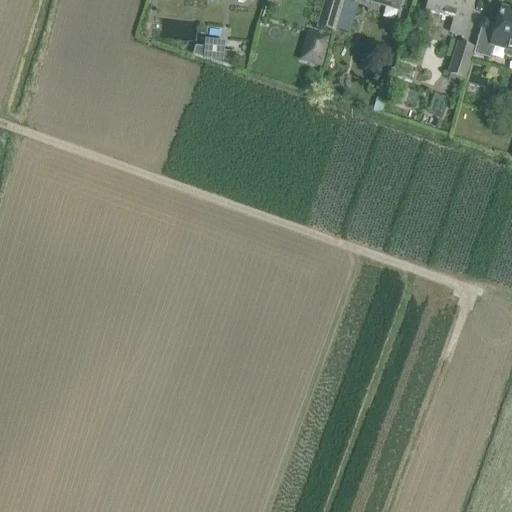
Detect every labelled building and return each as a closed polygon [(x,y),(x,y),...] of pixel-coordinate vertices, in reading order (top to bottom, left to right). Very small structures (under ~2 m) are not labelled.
[(334,33),(335,30),(343,2),(338,0),(326,0),(318,28),(323,30),(321,35),(333,38),(334,33)] [(398,10),(401,0),(360,0),(384,7),(398,10)] [(464,37),(472,12),(475,0),(430,0),(427,12),(455,21),(451,34),(464,37)] [(343,2),(335,30),(351,34),(359,6),(343,2)] [(511,12),(503,10),(496,33),(482,28),(476,48),(474,55),(490,60),(492,48),(508,52),(506,57),(511,57),(511,12)] [(322,68),(329,40),(306,34),(299,62),(322,68)] [(474,55),(476,48),(458,43),(448,75),(450,75),(449,80),(463,83),(464,80),(467,80),(474,55)] [(204,60),(205,49),(195,48),(193,57),(204,60)] [(236,70),(237,54),(223,52),(222,66),(236,70)]
